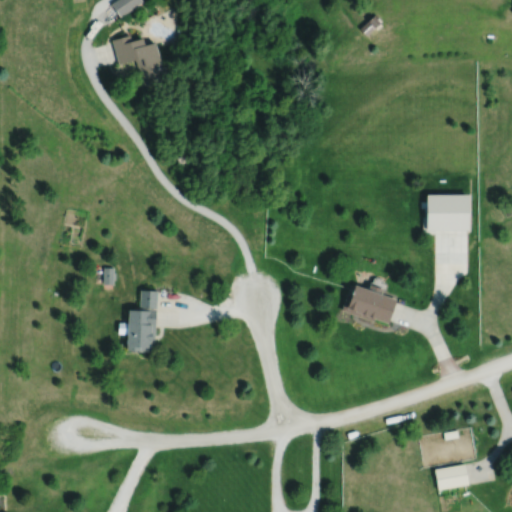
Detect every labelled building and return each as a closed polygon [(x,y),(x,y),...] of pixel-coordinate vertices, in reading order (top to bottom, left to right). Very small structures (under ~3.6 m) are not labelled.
[(111,0),(110,1),(119,15),(140,0),(111,0)] [(359,27),(365,34),(381,19),(374,12),(359,27)] [(111,38),(117,62),(134,58),(136,66),(137,65),(142,84),(168,77),(164,63),(161,64),(155,39),(144,42),(142,35),(130,38),(129,33),(111,38)] [(435,198),(435,230),(460,229),(460,198),(435,198)] [(103,266),(102,283),(112,283),(113,267),(103,266)] [(352,284),(349,294),(345,293),(339,309),(372,321),(373,317),(386,322),(395,299),(379,293),(381,288),(368,284),(367,287),(353,283),(353,284),(352,284)] [(139,289),(138,310),(128,309),(126,350),(153,351),(156,290),(139,289)] [(436,431),(438,439),(451,436),(449,429),(436,431)] [(432,465),(436,488),(467,482),(463,460),(432,465)]
